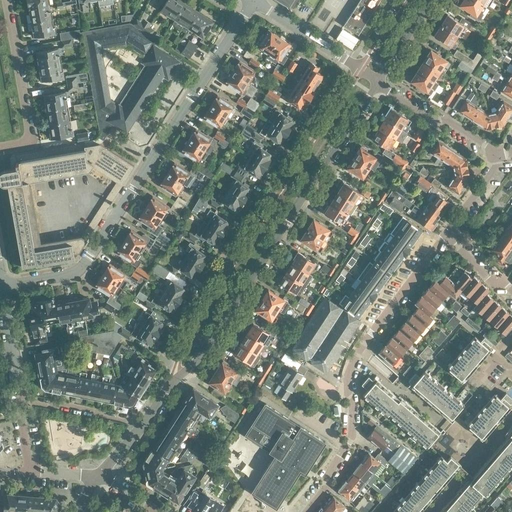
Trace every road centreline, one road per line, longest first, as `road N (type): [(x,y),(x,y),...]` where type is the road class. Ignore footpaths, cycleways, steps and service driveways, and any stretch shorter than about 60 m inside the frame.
road 1 (residential): [(0,286),(81,267),(253,0)]
road 2 (tertiary): [(357,69),(194,317),(189,331),(207,345)]
road 3 (residential): [(303,511),(348,443),(356,349),(441,237)]
road 4 (tertiary): [(207,345),(381,86)]
road 5 (residential): [(0,152),(31,146),(8,0)]
road 6 (residential): [(497,158),(381,86)]
road 7 (residential): [(357,69),(253,0)]
road 8 (residential): [(430,511),(511,417)]
road 9 (residential): [(140,423),(19,399)]
